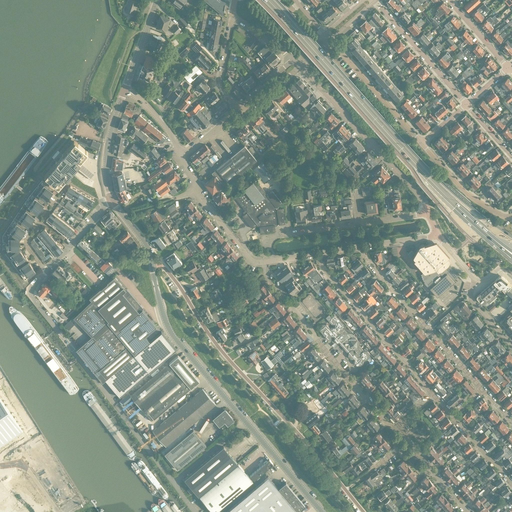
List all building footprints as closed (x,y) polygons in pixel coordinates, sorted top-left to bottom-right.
[(133,1),(133,0),(129,0),(125,12),(133,14),(137,2),(133,1)] [(190,0),(191,0),(174,0),(172,3),(179,9),(185,0),(190,0)] [(204,0),(223,16),(225,0),(204,0)] [(338,0),(339,0),(336,3),(341,9),(346,4),(345,3),(347,1),(346,0),(338,0)] [(399,4),(397,6),(391,0),(388,0),(386,3),(389,6),(389,7),(390,8),(391,8),(391,9),(393,7),(397,11),(399,9),(401,12),(404,10),(402,7),(399,4)] [(415,9),(420,4),(416,0),(415,0),(411,4),(415,9)] [(439,0),(427,0),(426,1),(422,5),(425,9),(427,7),(426,6),(429,3),(428,2),(430,0),(431,0),(435,4),(436,5),(440,1),(439,0)] [(470,0),(464,6),(468,11),(475,6),(480,1),(479,0),(470,0)] [(443,2),(442,3),(440,1),(436,5),(435,4),(435,5),(437,7),(436,8),(438,10),(434,13),(436,15),(447,6),(443,2)] [(319,13),(324,8),(320,4),(315,9),(319,13)] [(475,18),(487,7),(484,4),(479,9),(480,10),(478,12),(477,10),(471,14),(472,16),(473,17),(474,17),(475,18)] [(433,18),(438,24),(441,21),(438,17),(443,13),(445,15),(450,10),(447,6),(436,15),(433,17),(433,18)] [(332,17),(337,12),(332,7),(330,9),(329,8),(326,10),(332,17)] [(482,15),(488,9),(487,7),(475,18),(475,19),(476,20),(477,21),(478,22),(483,17),(482,15)] [(326,22),(332,17),(326,10),(326,11),(327,12),(322,16),(326,22)] [(379,16),(378,16),(375,12),(370,16),(375,22),(373,24),(377,28),(383,23),(379,19),(380,18),(379,17),(379,16)] [(405,24),(410,19),(404,12),(399,17),(405,24)] [(167,24),(169,18),(160,15),(158,19),(157,21),(167,24)] [(215,19),(216,16),(212,15),(212,18),(212,20),(213,21),(212,25),(221,26),(222,20),(215,19)] [(496,18),(494,15),(491,18),(490,17),(481,25),(482,26),(482,27),(483,28),(484,29),(496,18)] [(185,27),(188,23),(181,16),(178,19),(185,27)] [(446,26),(443,29),(444,31),(445,30),(457,20),(456,20),(455,18),(454,18),(453,17),(448,21),(444,24),(446,26)] [(408,27),(407,28),(409,30),(410,29),(411,31),(421,22),(422,20),(420,18),(415,23),(413,22),(407,27),(408,27)] [(496,23),(498,21),(496,18),(484,29),(485,30),(485,31),(486,32),(487,33),(493,28),(491,26),(495,23),(496,23)] [(373,29),(371,27),(366,20),(363,23),(374,36),(376,34),(374,32),(373,33),(371,30),(373,29)] [(458,22),(457,21),(457,20),(445,30),(447,32),(453,27),(455,29),(460,24),(459,23),(458,22)] [(165,30),(167,24),(157,21),(157,22),(156,27),(165,30)] [(419,28),(423,24),(421,22),(411,31),(412,32),(412,33),(414,35),(414,34),(414,35),(420,30),(419,28)] [(371,39),(374,36),(363,23),(359,26),(365,33),(366,31),(370,35),(369,36),(371,39)] [(508,27),(510,25),(508,23),(500,29),(501,30),(499,31),(498,29),(490,36),(491,37),(492,38),(493,39),(494,40),(504,30),(508,27)] [(181,29),(183,26),(181,25),(179,27),(177,25),(172,30),(176,34),(181,28),(181,29)] [(243,34),(245,31),(239,26),(236,29),(243,34)] [(389,28),(388,28),(388,27),(382,32),(384,34),(380,38),(382,40),(392,32),(390,29),(389,28)] [(467,32),(466,31),(465,30),(460,35),(462,37),(458,40),(460,42),(469,34),(468,33),(467,32)] [(506,32),(504,30),(494,40),(494,41),(495,42),(496,42),(497,44),(502,39),(501,37),(504,34),(505,34),(507,32),(506,32)] [(358,35),(356,33),(354,31),(346,38),(346,41),(352,49),(353,49),(359,44),(360,43),(365,38),(360,33),(358,35)] [(421,42),(431,33),(429,31),(425,35),(423,33),(417,38),(418,38),(418,39),(418,40),(419,40),(421,42)] [(449,37),(448,36),(444,31),(441,34),(446,40),(449,37)] [(395,34),(394,34),(392,32),(382,40),(384,43),(388,39),(390,42),(396,36),(395,36),(396,35),(395,34)] [(428,38),(432,35),(431,33),(421,42),(422,44),(423,45),(424,45),(424,46),(430,41),(428,38)] [(471,36),(470,35),(469,34),(460,42),(459,43),(461,44),(465,41),(467,43),(472,38),(471,37),(471,36)] [(158,50),(162,38),(153,35),(152,40),(151,40),(150,42),(151,43),(149,47),(158,50)] [(449,37),(446,40),(445,41),(450,46),(454,42),(453,41),(450,38),(449,37)] [(252,40),(248,45),(251,47),(252,44),(254,45),(256,42),(257,40),(253,38),(252,40)] [(391,53),(402,43),(399,39),(392,45),(394,47),(390,51),(391,53)] [(511,42),(510,43),(507,40),(505,42),(506,43),(501,48),(502,49),(503,50),(504,51),(505,52),(511,45),(511,42)] [(199,51),(202,48),(197,43),(192,48),(199,55),(195,59),(205,68),(206,67),(206,68),(210,64),(209,64),(210,63),(199,51)] [(399,52),(405,46),(402,43),(391,53),(392,54),(397,50),(399,52)] [(431,53),(441,44),(439,43),(437,45),(435,46),(433,44),(427,49),(428,50),(428,51),(429,51),(431,53)] [(460,45),(461,44),(459,43),(457,45),(458,47),(459,47),(463,52),(467,49),(466,48),(464,46),(462,48),(460,45)] [(363,48),(359,44),(353,49),(352,49),(351,50),(356,54),(363,48)] [(438,50),(442,46),(441,44),(431,53),(432,55),(432,56),(433,57),(434,57),(440,52),(438,50)] [(471,54),(472,56),(481,48),(480,47),(480,46),(478,45),(477,44),(472,49),(474,51),(471,54)] [(271,49),(266,45),(258,52),(271,68),(273,66),(274,67),(281,61),(279,59),(280,59),(273,51),(271,49)] [(186,48),(179,54),(182,58),(187,54),(187,53),(189,51),(188,50),(187,49),(186,48)] [(360,59),(367,53),(363,48),(356,54),(360,59)] [(483,50),(482,49),(481,48),(472,56),(469,59),(471,60),(477,55),(479,57),(484,52),(483,51),(483,50)] [(400,62),(411,53),(408,49),(401,55),(403,57),(398,61),(400,62)] [(467,49),(463,52),(469,59),(472,56),(471,54),(469,52),(469,51),(467,49)] [(371,57),(367,53),(360,59),(364,64),(371,57)] [(407,62),(414,56),(411,53),(400,62),(398,64),(400,67),(403,64),(403,62),(406,60),(407,62)] [(440,64),(450,55),(448,53),(444,57),(443,55),(437,60),(440,64)] [(151,58),(151,57),(146,55),(143,64),(151,67),(153,59),(151,58)] [(375,62),(377,60),(373,55),(371,57),(364,64),(368,68),(375,62)] [(392,60),(388,55),(384,59),(388,63),(392,60)] [(448,61),(452,57),(450,55),(440,64),(444,68),(449,62),(448,61)] [(493,62),(489,57),(487,59),(487,58),(483,61),(485,64),(479,70),(481,72),(493,62)] [(238,58),(238,61),(243,62),(245,65),(249,69),(251,67),(247,62),(247,63),(244,59),(238,58)] [(269,68),(262,59),(259,63),(260,64),(258,67),(259,67),(265,75),(269,71),(268,69),(269,67),(269,68)] [(413,70),(420,64),(416,59),(405,69),(407,71),(411,68),(413,70)] [(372,73),(379,67),(375,62),(368,68),(372,73)] [(495,63),(494,63),(493,62),(481,72),(484,76),(488,74),(486,71),(489,68),(491,70),(493,69),(494,70),(496,69),(495,67),(497,66),(496,65),(495,63)] [(190,82),(202,71),(196,64),(184,75),(186,77),(184,79),(186,81),(184,85),(186,86),(186,88),(189,89),(189,87),(190,87),(191,84),(189,83),(190,82)] [(449,74),(459,66),(458,64),(454,67),(452,65),(446,71),(449,74)] [(148,80),(153,69),(143,65),(139,76),(148,80)] [(457,71),(461,67),(459,66),(449,74),(453,78),(459,73),(457,71)] [(260,78),(265,75),(259,67),(256,70),(255,68),(253,70),(260,78)] [(376,77),(383,71),(379,67),(372,73),(376,77)] [(416,80),(426,70),(423,67),(417,72),(418,74),(414,78),(416,80)] [(472,72),(468,67),(466,69),(479,83),(480,82),(481,82),(482,81),(482,80),(483,80),(481,77),(483,75),(481,73),(478,75),(478,74),(476,76),(472,72)] [(478,84),(479,83),(466,69),(463,72),(467,76),(469,75),(472,79),(470,81),(475,87),(476,86),(477,86),(478,85),(478,84)] [(423,79),(429,74),(426,70),(416,80),(417,81),(421,78),(423,79)] [(380,82),(387,76),(383,71),(376,77),(380,82)] [(462,78),(463,76),(461,74),(455,79),(457,81),(459,80),(462,83),(460,85),(462,88),(463,89),(464,89),(467,93),(468,92),(468,93),(469,92),(469,91),(472,89),(462,78)] [(251,86),(256,82),(249,75),(247,76),(248,77),(246,80),(251,86)] [(384,87),(391,80),(387,76),(380,82),(384,87)] [(307,103),(315,96),(299,78),(288,88),(304,106),(306,108),(309,105),(307,103)] [(408,86),(412,83),(407,78),(403,81),(408,86)] [(436,81),(435,81),(432,78),(426,84),(428,86),(427,88),(429,91),(437,84),(437,83),(436,81)] [(498,92),(510,81),(508,78),(501,84),(502,85),(499,88),(497,87),(495,89),(498,92)] [(204,92),(210,87),(203,79),(197,84),(204,92)] [(246,90),(251,86),(246,80),(243,82),(242,81),(240,82),(246,90)] [(395,81),(393,83),(391,80),(384,87),(388,91),(395,85),(397,83),(395,81)] [(506,90),(511,85),(511,83),(510,81),(498,92),(502,97),(504,95),(502,92),(505,89),(506,90)] [(439,84),(438,85),(437,84),(429,91),(432,94),(434,92),(436,95),(442,90),(440,87),(440,86),(439,84)] [(169,89),(171,86),(168,85),(162,93),(164,94),(164,95),(166,96),(167,96),(171,90),(169,89)] [(392,96),(399,90),(395,85),(388,91),(392,96)] [(237,98),(242,94),(235,86),(230,90),(232,92),(231,92),(237,98)] [(420,92),(421,91),(419,89),(414,94),(415,94),(420,99),(422,97),(420,94),(421,93),(420,92)] [(287,100),(291,96),(285,90),(281,93),(287,100)] [(396,100),(403,94),(399,90),(392,96),(396,100)] [(192,97),(195,95),(191,91),(179,105),(184,109),(190,103),(187,100),(191,96),(192,97)] [(444,91),(438,96),(441,99),(447,94),(444,91)] [(496,99),(498,97),(493,91),(492,92),(491,92),(490,93),(489,95),(498,104),(500,103),(496,99)] [(176,103),(183,93),(181,92),(179,94),(176,92),(170,99),(176,103)] [(217,95),(217,96),(215,93),(211,97),(209,95),(204,99),(210,106),(219,98),(218,97),(219,97),(217,95)] [(282,103),(287,100),(281,93),(277,97),(282,103)] [(496,106),(498,104),(489,95),(488,96),(487,96),(486,96),(486,97),(485,98),(491,103),(493,102),(496,106)] [(444,96),(441,100),(443,102),(444,101),(448,106),(450,108),(451,108),(455,104),(453,101),(453,100),(452,99),(451,99),(450,98),(448,100),(444,96)] [(309,105),(306,108),(308,110),(310,108),(314,112),(315,117),(320,115),(326,109),(321,104),(322,103),(319,101),(319,100),(318,100),(317,101),(311,107),(309,105)] [(404,109),(409,104),(406,100),(400,105),(404,109)] [(436,103),(437,103),(434,100),(432,102),(443,114),(445,113),(446,113),(447,112),(447,111),(448,111),(443,105),(440,108),(436,103)] [(494,110),(493,111),(482,100),(478,104),(478,106),(485,114),(487,113),(488,115),(487,116),(490,120),(497,114),(494,110)] [(217,107),(214,110),(216,113),(220,109),(222,111),(228,106),(224,102),(222,103),(220,101),(215,105),(217,107)] [(275,109),(277,107),(272,101),(268,104),(278,116),(280,114),(275,109)] [(101,102),(99,106),(101,108),(100,111),(101,112),(102,111),(108,114),(111,108),(110,108),(108,106),(104,104),(101,102)] [(123,112),(121,118),(127,120),(129,115),(131,115),(135,106),(135,105),(128,102),(127,102),(123,112)] [(204,106),(203,106),(200,102),(199,103),(187,113),(190,117),(189,118),(193,121),(192,122),(196,126),(198,128),(201,125),(203,128),(211,121),(209,119),(212,116),(211,115),(211,114),(208,111),(206,109),(204,106)] [(442,116),(443,114),(432,102),(430,104),(432,107),(433,106),(437,110),(434,113),(439,118),(440,118),(441,118),(441,117),(442,116)] [(188,112),(193,106),(190,103),(184,109),(188,112)] [(276,117),(278,116),(268,104),(264,108),(271,116),(273,114),(276,117)] [(413,109),(413,108),(409,104),(404,109),(408,113),(413,109)] [(415,111),(418,108),(416,106),(413,108),(413,109),(408,113),(411,117),(417,112),(415,111)] [(306,108),(292,121),(295,123),(308,111),(308,110),(306,108)] [(329,123),(335,117),(331,113),(324,120),(325,122),(327,120),(329,123)] [(257,114),(254,117),(256,120),(259,123),(259,124),(266,132),(268,131),(266,129),(266,128),(261,121),(263,120),(257,114)] [(508,116),(508,115),(507,114),(506,114),(500,119),(499,118),(493,123),(496,127),(506,118),(508,116)] [(160,143),(166,136),(140,115),(134,123),(145,132),(146,131),(160,143)] [(469,119),(465,115),(460,119),(468,128),(470,130),(471,131),(471,132),(474,129),(468,124),(471,121),(470,121),(470,120),(469,119)] [(108,119),(100,116),(99,118),(95,116),(92,121),(97,123),(96,125),(103,128),(108,119)] [(425,117),(424,119),(421,116),(415,122),(419,127),(428,119),(425,117)] [(254,117),(249,120),(255,127),(256,129),(258,127),(264,134),(266,132),(259,124),(259,123),(256,120),(254,117)] [(331,128),(339,121),(335,117),(329,123),(331,124),(329,126),(331,128)] [(121,118),(118,128),(124,130),(128,121),(127,120),(121,118)] [(504,123),(508,120),(506,118),(496,127),(499,130),(505,124),(504,123)] [(428,123),(429,122),(428,119),(419,127),(423,131),(430,126),(428,123)] [(313,131),(320,124),(318,121),(310,128),(313,131)] [(460,130),(462,128),(457,122),(457,123),(456,123),(455,123),(455,124),(453,126),(462,136),(462,135),(463,134),(460,130)] [(511,129),(511,123),(509,126),(510,127),(509,129),(508,127),(502,133),(504,136),(511,129)] [(140,129),(138,128),(134,125),(128,133),(132,135),(134,136),(142,143),(148,136),(144,133),(140,129)] [(245,125),(241,128),(249,138),(251,140),(252,141),(254,143),(255,142),(251,137),(254,134),(250,130),(250,131),(245,125)] [(289,129),(286,125),(280,131),(283,135),(289,129)] [(340,126),(332,133),(334,135),(333,136),(337,140),(339,138),(347,130),(345,129),(346,128),(344,126),(344,127),(343,126),(342,127),(340,126)] [(460,137),(462,136),(453,126),(451,128),(450,127),(450,128),(449,129),(454,135),(457,133),(460,137)] [(184,136),(190,132),(187,128),(181,132),(184,136)] [(241,128),(236,131),(242,138),(242,137),(244,140),(246,139),(247,140),(251,145),(252,145),(253,144),(253,143),(254,143),(252,141),(251,140),(249,138),(241,128)] [(348,131),(347,130),(339,138),(342,142),(350,134),(350,133),(348,131)] [(481,131),(480,131),(479,130),(473,136),(475,138),(471,142),(472,144),(483,135),(481,133),(481,132),(481,131)] [(318,145),(330,134),(327,131),(319,138),(315,142),(318,145)] [(188,140),(194,135),(190,132),(184,136),(188,140)] [(124,137),(117,134),(113,153),(120,155),(123,144),(126,145),(127,138),(124,137)] [(485,136),(484,136),(483,135),(472,144),(474,146),(478,142),(480,144),(487,138),(486,138),(486,137),(485,136)] [(92,140),(92,141),(80,136),(78,141),(98,150),(100,143),(92,140)] [(443,143),(446,141),(441,136),(434,142),(435,143),(434,144),(436,145),(438,147),(442,143),(443,143)] [(354,149),(360,143),(355,138),(349,144),(350,144),(348,146),(350,148),(352,147),(354,149)] [(75,141),(45,176),(58,187),(88,152),(75,141)] [(449,145),(447,143),(446,141),(443,143),(442,143),(438,147),(439,149),(440,151),(441,150),(442,151),(447,146),(449,145)] [(463,142),(460,145),(462,148),(465,151),(468,148),(463,142)] [(487,151),(493,146),(489,142),(479,151),(481,153),(486,149),(487,151)] [(142,158),(146,153),(133,143),(129,148),(142,158)] [(252,145),(260,155),(262,154),(253,143),(253,144),(252,145)] [(358,153),(364,147),(360,143),(354,149),(356,151),(354,152),(356,154),(358,153)] [(206,153),(210,150),(205,144),(202,147),(206,153)] [(234,170),(252,155),(245,145),(226,161),(234,170)] [(154,158),(159,154),(154,146),(148,151),(154,158)] [(203,156),(206,153),(202,147),(198,150),(203,156)] [(498,151),(498,152),(496,149),(486,158),(488,160),(492,157),(494,160),(500,154),(500,153),(498,151)] [(199,159),(203,156),(198,150),(194,153),(199,159)] [(456,150),(454,152),(452,150),(446,156),(446,157),(447,158),(448,158),(449,160),(458,152),(456,150)] [(472,159),(478,153),(475,150),(472,154),(470,156),(469,156),(472,159)] [(218,151),(207,160),(211,165),(222,156),(218,151)] [(370,154),(370,155),(367,152),(359,161),(361,162),(363,160),(366,163),(372,156),(370,154)] [(457,156),(459,154),(458,152),(449,160),(450,161),(450,162),(451,163),(452,163),(453,163),(459,158),(457,156)] [(195,163),(199,159),(194,153),(190,157),(191,157),(191,158),(191,159),(192,159),(195,163)] [(239,175),(257,160),(252,155),(234,170),(239,175)] [(476,164),(480,160),(481,159),(482,158),(480,155),(477,158),(474,161),(476,164)] [(155,167),(153,168),(155,171),(158,168),(160,167),(160,166),(167,161),(163,156),(156,161),(159,164),(158,165),(157,165),(155,167)] [(374,160),(375,159),(372,156),(366,163),(369,166),(367,167),(368,169),(376,162),(374,160)] [(123,159),(118,158),(112,157),(111,169),(117,169),(122,169),(123,159)] [(347,157),(346,157),(345,157),(344,159),(341,161),(347,167),(354,160),(352,158),(349,161),(348,160),(348,158),(347,157)] [(501,169),(508,163),(503,157),(495,164),(494,162),(492,164),(493,166),(495,168),(498,166),(501,169)] [(471,163),(473,161),(471,159),(467,161),(468,162),(467,162),(467,163),(464,165),(463,163),(464,162),(462,159),(457,163),(459,166),(456,168),(457,168),(457,169),(458,171),(459,170),(460,172),(469,165),(468,164),(471,162),(471,163)] [(480,160),(476,164),(480,167),(485,163),(481,159),(480,160)] [(239,175),(234,170),(226,161),(212,173),(214,176),(205,184),(212,193),(217,189),(218,191),(223,187),(231,181),(239,175)] [(262,161),(253,169),(264,182),(273,174),(262,161)] [(343,171),(349,178),(351,176),(352,174),(356,170),(353,166),(355,164),(353,162),(351,164),(348,167),(347,167),(346,168),(344,171),(343,171)] [(155,171),(154,171),(157,175),(160,172),(162,171),(164,174),(166,172),(166,173),(172,168),(170,165),(169,164),(168,163),(163,167),(161,166),(160,167),(158,168),(155,171)] [(468,168),(470,166),(469,165),(460,172),(461,173),(461,174),(462,175),(463,175),(463,176),(470,170),(468,168)] [(374,181),(385,170),(381,166),(374,172),(377,176),(376,177),(375,176),(372,179),(370,181),(372,182),(374,181)] [(509,175),(511,172),(511,167),(510,166),(500,175),(502,177),(507,173),(509,175)] [(383,182),(390,175),(385,170),(374,181),(376,183),(379,180),(378,179),(379,178),(383,182)] [(150,180),(157,175),(154,171),(148,176),(150,180)] [(176,180),(179,177),(175,171),(164,179),(164,178),(154,185),(157,190),(161,195),(161,196),(170,189),(166,185),(168,183),(169,184),(175,179),(176,180)] [(121,172),(112,174),(115,189),(124,187),(126,187),(124,177),(123,172),(122,172),(121,172)] [(478,175),(475,177),(473,175),(467,180),(468,181),(469,183),(470,183),(471,184),(480,177),(478,175)] [(478,181),(481,179),(480,177),(471,184),(472,186),(473,188),(474,188),(480,183),(478,181)] [(492,186),(494,184),(489,179),(484,184),(489,189),(486,191),(495,200),(499,195),(492,186)] [(262,194),(264,192),(255,180),(234,197),(240,204),(245,210),(247,209),(248,210),(265,197),(262,194)] [(49,195),(54,189),(45,183),(40,189),(49,195)] [(148,183),(143,185),(146,189),(146,188),(147,190),(146,190),(150,196),(154,194),(151,188),(148,183)] [(75,189),(74,188),(70,186),(69,187),(66,191),(67,191),(64,196),(69,199),(75,189)] [(128,198),(124,190),(123,188),(115,192),(116,192),(117,194),(121,202),(128,198)] [(44,202),(49,195),(40,189),(36,196),(44,202)] [(74,201),(80,191),(75,189),(69,199),(74,201)] [(221,191),(213,198),(221,208),(229,201),(228,200),(228,199),(226,197),(224,195),(226,193),(223,190),(221,191)] [(78,204),(84,194),(80,191),(74,201),(78,204)] [(247,209),(245,210),(243,212),(244,214),(242,216),(252,228),(256,225),(259,228),(260,233),(276,231),(275,226),(276,226),(278,224),(279,225),(285,224),(283,208),(278,209),(277,207),(282,203),(272,191),(269,194),(267,192),(266,194),(264,192),(262,194),(265,197),(248,210),(247,209)] [(388,195),(388,193),(383,194),(384,196),(383,196),(384,203),(388,202),(389,209),(397,208),(397,209),(400,209),(400,208),(401,208),(399,196),(399,197),(399,194),(394,195),(394,197),(389,198),(388,195)] [(83,207),(89,197),(84,194),(78,204),(83,207)] [(40,208),(44,202),(36,196),(31,202),(40,208)] [(94,200),(89,197),(83,207),(88,210),(94,200)] [(349,210),(353,209),(351,199),(344,200),(345,207),(343,207),(344,210),(341,210),(342,217),(350,216),(349,210)] [(366,214),(378,212),(376,200),(364,202),(366,214)] [(188,210),(194,205),(190,201),(187,203),(186,203),(185,204),(185,205),(184,206),(187,209),(185,210),(182,212),(184,215),(186,213),(186,212),(188,211),(188,210)] [(35,214),(40,208),(31,202),(27,208),(35,214)] [(192,215),(198,210),(194,205),(188,210),(188,211),(192,215)] [(320,214),(323,213),(321,205),(313,206),(314,214),(311,215),(312,221),(312,222),(317,221),(317,220),(321,219),(320,214)] [(335,212),(338,211),(337,205),(331,206),(332,210),(326,211),(327,213),(326,213),(327,219),(332,219),(332,218),(336,217),(335,212)] [(31,221),(35,214),(27,208),(22,215),(31,221)] [(156,210),(150,215),(154,220),(154,221),(155,223),(156,223),(162,219),(166,216),(160,208),(156,210)] [(306,222),(305,215),(308,215),(307,210),(304,210),(304,209),(295,211),(296,216),(297,223),(298,223),(298,224),(301,223),(306,222)] [(196,220),(202,215),(198,210),(192,215),(196,220)] [(50,224),(57,215),(53,211),(51,213),(48,216),(48,217),(46,220),(50,224)] [(112,212),(109,211),(101,219),(106,225),(110,222),(114,227),(117,225),(112,219),(116,216),(112,212)] [(26,227),(31,221),(22,215),(18,221),(26,227)] [(55,227),(62,218),(57,215),(50,224),(55,227)] [(204,226),(210,221),(206,217),(200,221),(200,222),(198,223),(200,226),(202,224),(204,226)] [(59,230),(66,221),(62,218),(55,227),(59,230)] [(22,234),(26,227),(18,221),(13,227),(22,234)] [(63,234),(70,225),(66,221),(59,230),(63,234)] [(168,222),(166,223),(164,221),(157,226),(160,229),(167,225),(168,224),(169,225),(170,224),(168,222)] [(208,231),(214,226),(210,221),(204,226),(206,228),(204,230),(205,232),(207,231),(208,231)] [(168,226),(169,225),(168,224),(167,225),(160,229),(163,233),(169,228),(168,226)] [(68,237),(75,228),(70,225),(63,234),(68,237)] [(100,233),(102,231),(96,225),(94,227),(100,233)] [(19,238),(22,234),(13,227),(10,232),(9,235),(19,238)] [(39,240),(48,232),(44,228),(43,229),(39,232),(40,232),(36,236),(39,240)] [(211,234),(207,237),(208,240),(210,238),(212,237),(214,239),(220,234),(216,229),(210,234),(211,234)] [(168,245),(178,238),(172,230),(162,236),(168,245)] [(130,251),(138,245),(127,231),(119,237),(130,251)] [(43,244),(52,237),(48,232),(39,240),(43,244)] [(218,243),(224,239),(220,234),(214,239),(216,241),(214,243),(216,245),(218,243)] [(19,243),(19,238),(9,235),(8,238),(8,243),(19,243)] [(194,245),(198,241),(193,235),(189,239),(194,245)] [(46,248),(55,241),(52,237),(43,244),(46,248)] [(158,249),(165,245),(159,237),(151,241),(158,249)] [(183,239),(182,238),(182,237),(182,238),(172,244),(175,248),(182,244),(180,241),(183,239)] [(85,243),(84,244),(81,240),(77,245),(88,254),(91,250),(87,245),(85,243)] [(50,252),(59,245),(55,241),(46,248),(50,252)] [(224,251),(230,246),(226,242),(220,246),(224,251)] [(19,249),(19,248),(19,243),(8,243),(8,249),(9,252),(19,249)] [(445,255),(435,244),(434,243),(433,243),(424,246),(424,244),(421,245),(420,246),(419,247),(418,250),(417,249),(415,253),(413,252),(411,250),(407,253),(423,271),(420,274),(422,275),(421,276),(422,277),(422,278),(423,279),(422,280),(424,282),(423,283),(425,285),(428,282),(429,284),(427,286),(430,288),(429,288),(437,297),(454,282),(453,280),(458,276),(448,265),(449,262),(449,261),(449,260),(449,259),(445,255)] [(63,249),(62,249),(59,245),(50,252),(54,257),(63,249)] [(228,256),(234,251),(230,246),(224,251),(228,256)] [(14,259),(22,253),(19,249),(9,252),(10,254),(14,259)] [(105,262),(101,259),(91,250),(88,254),(95,260),(105,272),(109,276),(115,269),(107,260),(105,262)] [(116,263),(126,255),(122,250),(112,258),(116,263)] [(235,258),(238,256),(234,251),(228,256),(232,261),(233,260),(234,260),(235,259),(235,258)] [(169,255),(166,258),(167,260),(166,260),(173,268),(174,268),(178,265),(182,262),(173,252),(169,255)] [(380,252),(374,253),(375,257),(374,258),(374,259),(375,260),(375,261),(379,261),(379,264),(382,263),(385,263),(383,252),(381,253),(380,252)] [(18,265),(27,259),(22,253),(14,259),(18,265)] [(345,263),(344,264),(343,256),(336,257),(338,265),(342,264),(342,266),(343,270),(344,270),(348,269),(347,267),(345,263)] [(330,265),(334,264),(333,258),(326,259),(325,259),(325,261),(326,261),(327,265),(327,267),(330,267),(330,265)] [(23,272),(31,265),(27,259),(18,265),(23,272)] [(198,266),(196,267),(193,261),(185,266),(188,272),(191,270),(192,273),(200,268),(198,266)] [(353,267),(351,269),(353,271),(357,275),(362,270),(360,268),(363,265),(360,263),(359,262),(358,261),(353,266),(353,267)] [(314,266),(313,266),(310,263),(304,267),(304,268),(301,270),(306,276),(308,274),(310,278),(311,278),(318,272),(315,268),(314,268),(315,267),(314,266)] [(28,278),(36,272),(31,265),(23,272),(28,278)] [(71,274),(67,271),(65,273),(58,266),(54,270),(61,277),(65,280),(71,274)] [(286,266),(281,270),(287,277),(289,275),(290,277),(295,274),(294,274),(293,272),(292,273),(286,266)] [(203,268),(196,273),(198,275),(202,281),(208,277),(212,275),(210,271),(208,273),(206,270),(205,271),(203,268)] [(364,278),(370,272),(366,268),(356,277),(358,280),(362,276),(364,278)] [(390,279),(396,275),(391,269),(386,274),(390,279)] [(62,284),(65,280),(61,277),(54,270),(48,277),(51,279),(53,276),(58,280),(62,284)] [(281,270),(276,275),(277,277),(277,278),(278,279),(279,279),(281,281),(285,279),(286,281),(290,277),(289,275),(287,277),(281,270)] [(346,276),(349,273),(347,271),(337,279),(342,283),(347,278),(346,276)] [(320,281),(323,278),(318,272),(311,278),(315,284),(312,287),(316,292),(320,288),(323,285),(320,281)] [(395,285),(400,280),(396,275),(390,279),(395,285)] [(92,302),(75,317),(92,336),(79,347),(76,349),(78,352),(94,371),(96,374),(102,382),(105,379),(119,397),(126,391),(175,350),(160,333),(149,342),(144,336),(156,326),(155,324),(145,312),(142,309),(139,312),(123,293),(126,290),(122,285),(114,276),(107,283),(101,289),(100,289),(98,290),(98,291),(96,293),(89,298),(90,299),(92,302)] [(499,276),(494,281),(500,288),(505,293),(507,291),(510,294),(511,295),(511,296),(511,303),(509,306),(511,309),(511,285),(509,282),(502,276),(499,276)] [(289,290),(297,283),(293,278),(287,283),(288,283),(285,286),(289,290)] [(315,284),(311,278),(310,278),(309,279),(309,278),(306,280),(312,287),(315,284)] [(353,285),(358,280),(356,278),(354,279),(355,279),(345,288),(349,292),(355,287),(353,285)] [(55,286),(52,284),(47,280),(41,287),(47,292),(49,290),(56,296),(59,294),(53,288),(55,286)] [(370,293),(380,284),(376,280),(371,285),(373,287),(368,291),(370,293)] [(477,295),(475,296),(482,304),(482,303),(484,304),(487,301),(489,303),(492,301),(496,296),(495,294),(497,293),(499,290),(498,290),(500,288),(494,281),(490,285),(483,291),(480,293),(477,295)] [(414,286),(415,284),(414,282),(403,291),(407,295),(413,290),(411,288),(414,286)] [(296,293),(302,289),(297,283),(289,290),(289,291),(289,292),(290,293),(291,293),(293,295),(296,293)] [(261,294),(267,289),(263,284),(260,287),(259,287),(258,288),(258,289),(258,290),(256,292),(257,294),(255,295),(257,298),(259,296),(261,294)] [(326,294),(332,289),(328,284),(321,290),(320,288),(316,292),(318,294),(321,292),(322,294),(324,292),(326,294)] [(378,293),(383,288),(380,284),(370,293),(372,294),(371,295),(372,296),(374,294),(373,293),(376,291),(378,293)] [(194,298),(200,294),(196,286),(190,289),(193,294),(192,294),(194,298)] [(42,297),(47,292),(41,287),(37,292),(42,297)] [(371,295),(370,295),(364,287),(362,288),(353,296),(357,301),(362,296),(361,294),(364,291),(368,296),(371,295)] [(217,297),(221,295),(218,288),(211,291),(215,297),(216,297),(217,297)] [(265,299),(271,294),(267,289),(261,294),(265,299)] [(329,300),(336,294),(332,289),(326,294),(328,296),(326,298),(327,300),(325,302),(327,304),(331,301),(329,300)] [(418,296),(420,293),(418,291),(409,298),(413,303),(419,297),(418,296)] [(71,309),(73,307),(61,294),(59,296),(71,309)] [(269,303),(275,298),(271,294),(265,299),(269,303)] [(381,303),(379,304),(381,306),(384,310),(395,300),(392,296),(386,301),(388,303),(384,307),(382,305),(381,303)] [(242,307),(248,302),(245,297),(238,303),(242,307)] [(337,306),(343,302),(338,297),(332,303),(331,301),(327,304),(329,307),(332,304),(333,306),(335,308),(337,306)] [(423,304),(429,299),(426,297),(416,306),(420,311),(425,306),(423,304)] [(369,303),(372,302),(368,298),(361,305),(365,309),(370,304),(369,303)] [(396,305),(398,304),(395,300),(384,310),(385,311),(388,314),(390,313),(388,309),(391,306),(393,308),(394,307),(396,305)] [(276,311),(282,306),(278,301),(272,306),(268,308),(271,311),(274,309),(276,311)] [(433,311),(439,305),(436,301),(427,309),(429,312),(424,316),(428,320),(435,313),(433,311)] [(339,313),(347,306),(343,302),(337,306),(339,308),(337,310),(339,313)] [(471,311),(468,307),(464,303),(462,305),(460,302),(454,308),(456,310),(458,309),(461,313),(462,314),(461,315),(465,320),(471,315),(469,313),(471,311)] [(229,306),(233,313),(238,310),(234,303),(229,306)] [(376,310),(380,306),(379,304),(368,313),(372,317),(378,312),(376,310)] [(280,316),(286,311),(282,306),(276,311),(278,313),(276,315),(278,317),(280,316)] [(210,314),(211,314),(207,307),(202,311),(205,317),(210,314)] [(395,319),(404,310),(401,307),(395,311),(397,314),(393,317),(394,319),(395,319)] [(348,317),(353,312),(350,308),(344,314),(345,316),(346,315),(348,317)] [(75,311),(74,310),(73,309),(71,311),(70,310),(65,314),(68,317),(75,311)] [(402,319),(407,314),(404,310),(395,319),(394,319),(393,320),(398,325),(400,323),(397,321),(397,320),(400,317),(402,319)] [(511,317),(511,315),(511,312),(511,311),(506,315),(509,318),(503,323),(507,328),(511,322),(511,320),(511,319),(511,318),(511,317)] [(215,321),(219,319),(216,312),(211,314),(210,314),(205,317),(208,322),(214,319),(215,321)] [(350,321),(356,315),(353,312),(348,317),(347,318),(350,321)] [(286,323),(292,319),(288,314),(282,319),(281,321),(282,323),(284,321),(286,323)] [(347,351),(348,352),(348,356),(350,359),(354,359),(354,362),(356,365),(360,365),(363,363),(363,359),(367,359),(369,357),(369,353),(367,351),(363,351),(359,346),(359,342),(352,334),(353,333),(339,316),(337,317),(334,314),(331,317),(328,314),(325,317),(331,324),(335,324),(334,327),(331,327),(330,328),(326,324),(322,324),(320,327),(319,330),(327,339),(330,340),(331,336),(334,336),(334,340),(336,343),(340,343),(341,344),(341,345),(346,351),(347,351)] [(353,325),(359,319),(356,315),(350,321),(353,325)] [(384,320),(386,318),(383,315),(375,321),(379,326),(381,324),(385,321),(384,320)] [(444,321),(447,318),(445,315),(440,320),(442,322),(436,327),(440,331),(448,325),(444,321)] [(473,324),(479,319),(475,315),(468,322),(470,324),(472,322),(473,324)] [(227,322),(230,321),(228,317),(216,323),(219,328),(228,324),(227,322)] [(271,326),(278,320),(275,317),(268,323),(269,323),(266,325),(268,328),(271,326)] [(403,330),(413,321),(410,317),(405,322),(407,324),(403,327),(400,323),(398,325),(399,327),(402,330),(403,330)] [(290,328),(296,323),(292,319),(286,323),(288,326),(286,327),(288,330),(290,328)] [(356,328),(363,323),(359,319),(353,325),(356,328)] [(476,330),(483,324),(479,319),(473,324),(475,327),(474,328),(476,330)] [(30,320),(23,325),(77,400),(85,394),(30,320)] [(68,330),(74,324),(70,320),(64,326),(68,330)] [(254,320),(248,324),(253,329),(258,325),(254,320)] [(273,329),(280,323),(278,320),(271,326),(273,329)] [(411,329),(417,325),(413,321),(403,330),(407,336),(409,334),(406,330),(410,327),(411,329)] [(392,328),(395,325),(393,323),(383,331),(388,335),(394,330),(392,328)] [(456,329),(452,325),(450,327),(448,325),(440,331),(444,335),(449,330),(451,332),(454,330),(456,329)] [(297,336),(302,331),(298,326),(293,331),(291,333),(293,335),(295,333),(297,336)] [(363,334),(368,329),(365,326),(359,331),(360,333),(361,332),(363,334)] [(235,335),(242,331),(240,327),(233,330),(235,335)] [(463,333),(458,327),(456,329),(454,330),(456,332),(457,331),(459,333),(455,337),(453,334),(447,339),(451,343),(463,333)] [(219,330),(216,333),(221,341),(226,338),(223,333),(222,332),(225,331),(223,328),(221,329),(219,330)] [(411,336),(409,338),(411,340),(412,341),(423,331),(419,328),(414,332),(416,335),(412,338),(411,336)] [(480,334),(478,336),(481,340),(482,339),(485,337),(490,332),(488,329),(487,328),(480,334)] [(365,338),(371,333),(368,329),(363,334),(365,336),(364,337),(365,338)] [(245,335),(249,332),(247,330),(241,334),(240,333),(233,338),(237,343),(246,336),(245,335)] [(296,340),(293,343),(295,346),(302,341),(301,340),(306,336),(302,331),(297,336),(294,338),(296,340)] [(421,340),(426,335),(423,331),(412,341),(416,346),(418,345),(415,341),(419,338),(421,340)] [(487,342),(494,336),(490,332),(485,337),(486,339),(485,340),(487,342)] [(369,341),(375,336),(371,333),(365,338),(366,340),(367,339),(369,341)] [(464,341),(468,338),(463,333),(451,343),(454,348),(460,343),(458,340),(462,337),(463,338),(462,339),(464,341)] [(285,342),(290,337),(287,334),(282,338),(285,342)] [(401,340),(403,338),(400,334),(392,341),(396,345),(402,340),(401,340)] [(371,345),(378,340),(375,336),(369,341),(371,343),(370,344),(371,345)] [(254,343),(259,340),(258,338),(253,341),(245,345),(247,350),(250,348),(251,350),(255,348),(254,346),(255,345),(254,343)] [(421,351),(432,342),(429,338),(423,343),(424,345),(421,348),(418,345),(416,346),(419,350),(421,351)] [(460,354),(473,344),(472,343),(471,341),(469,339),(468,338),(464,341),(466,344),(467,342),(469,344),(465,348),(462,345),(457,350),(460,354)] [(302,351),(310,344),(307,340),(299,347),(302,351)] [(407,346),(401,351),(405,356),(411,351),(409,348),(412,345),(418,351),(419,350),(416,346),(412,341),(410,342),(410,343),(407,346)] [(491,347),(489,349),(493,353),(496,350),(502,345),(498,341),(491,347)] [(429,351),(435,346),(432,342),(421,351),(423,353),(426,356),(427,355),(425,352),(428,349),(429,351)] [(374,356),(384,347),(380,343),(375,347),(378,350),(375,352),(372,349),(370,351),(374,356)] [(472,347),(474,345),(473,344),(460,354),(464,358),(471,352),(469,349),(472,347)] [(498,355),(505,349),(502,345),(496,350),(498,352),(496,353),(498,355)] [(311,357),(316,352),(313,347),(307,352),(305,354),(307,356),(309,355),(311,357)] [(383,356),(388,352),(384,347),(374,356),(376,358),(381,354),(383,356)] [(431,361),(441,352),(438,349),(432,354),(433,355),(429,359),(431,361)] [(253,364),(260,359),(254,351),(247,357),(253,364)] [(314,361),(320,356),(316,352),(311,357),(312,359),(310,361),(312,363),(314,361)] [(382,365),(392,356),(388,352),(383,356),(385,358),(380,363),(382,365)] [(438,361),(444,356),(441,352),(431,361),(433,363),(437,360),(438,361)] [(504,363),(511,356),(509,352),(503,357),(505,359),(503,361),(504,363)] [(472,356),(467,361),(470,366),(483,355),(481,353),(478,355),(474,355),(472,356)] [(190,388),(199,381),(177,355),(169,362),(130,395),(128,393),(121,399),(124,404),(132,397),(147,415),(146,415),(150,421),(190,387),(190,388)] [(483,359),(485,357),(483,355),(470,366),(474,370),(480,365),(478,362),(482,359),(483,359)] [(391,365),(396,360),(392,356),(382,365),(383,367),(389,362),(391,365)] [(274,358),(270,361),(267,357),(261,361),(266,367),(265,367),(267,370),(273,365),(273,364),(277,361),(274,358)] [(325,360),(324,360),(323,359),(317,364),(319,367),(315,371),(313,373),(314,374),(327,364),(325,362),(325,361),(325,360)] [(440,371),(450,363),(447,359),(441,364),(443,366),(438,370),(440,371)] [(420,373),(431,364),(427,360),(423,363),(421,360),(415,366),(417,369),(420,373)] [(392,377),(402,368),(398,363),(393,368),(392,369),(394,372),(391,374),(387,370),(386,371),(387,373),(388,374),(391,377),(392,376),(392,377)] [(448,371),(453,366),(450,363),(440,371),(442,374),(446,370),(448,371)] [(329,365),(328,365),(327,364),(314,374),(315,374),(313,376),(315,378),(318,376),(322,372),(323,371),(324,373),(330,368),(329,367),(330,366),(329,365)] [(480,377),(492,366),(491,364),(489,366),(485,370),(482,368),(477,373),(480,377)] [(493,371),(495,369),(492,366),(480,377),(484,381),(490,376),(487,373),(491,370),(493,371)] [(304,378),(313,371),(311,368),(302,376),(304,378)] [(401,376),(406,372),(402,368),(392,377),(394,378),(399,374),(401,376)] [(450,382),(459,373),(456,369),(450,374),(452,376),(448,380),(450,382)] [(429,383),(437,376),(432,370),(424,377),(429,383)] [(334,372),(333,371),(327,376),(329,378),(324,382),(326,384),(336,375),(335,374),(335,373),(334,372)] [(500,379),(503,377),(498,372),(495,374),(499,378),(494,381),(492,379),(487,384),(490,388),(500,379)] [(370,378),(366,373),(364,375),(365,376),(360,380),(363,384),(370,378)] [(457,382),(462,377),(459,373),(450,382),(452,384),(456,380),(457,382)] [(276,379),(278,377),(275,374),(268,380),(271,384),(276,379)] [(338,377),(336,375),(326,384),(327,385),(332,382),(334,384),(340,380),(339,379),(339,378),(338,377)] [(402,388),(413,379),(409,375),(404,379),(406,382),(401,387),(402,388)] [(274,387),(281,381),(279,379),(278,381),(276,379),(271,384),(274,387)] [(412,388),(417,384),(413,379),(402,388),(404,390),(409,386),(412,388)] [(497,385),(501,381),(500,379),(490,388),(494,392),(500,387),(497,385)] [(308,388),(312,385),(308,380),(304,383),(308,388)] [(465,380),(461,383),(465,388),(461,391),(465,395),(468,392),(473,388),(470,384),(469,385),(465,380)] [(281,384),(283,383),(281,381),(274,387),(277,391),(283,386),(281,384)] [(442,384),(441,385),(437,381),(432,386),(437,391),(443,385),(442,384)] [(344,384),(343,384),(343,383),(337,388),(339,390),(335,394),(336,396),(346,387),(345,386),(345,384),(344,384)] [(410,397),(420,388),(417,384),(412,388),(414,391),(409,395),(410,397)] [(442,387),(444,386),(443,385),(437,391),(441,396),(446,391),(442,387)] [(283,386),(277,391),(280,394),(281,396),(282,397),(288,392),(287,391),(283,386)] [(349,389),(348,389),(346,387),(336,396),(337,397),(342,394),(344,396),(350,391),(349,391),(349,390),(349,389)] [(504,393),(508,390),(505,387),(497,395),(501,400),(506,395),(504,393)] [(419,397),(424,392),(420,388),(410,397),(412,399),(417,394),(419,397)] [(165,446),(215,404),(202,389),(152,431),(165,446)] [(354,395),(353,395),(352,394),(347,399),(349,402),(344,406),(346,407),(356,399),(355,397),(355,396),(354,395)] [(456,403),(461,398),(457,394),(453,397),(451,395),(450,396),(456,403)] [(451,407),(456,403),(450,396),(449,397),(451,399),(447,402),(451,407)] [(332,408),(342,400),(340,398),(331,406),(332,408)] [(483,398),(477,403),(480,405),(478,407),(480,409),(482,408),(484,410),(489,406),(486,403),(486,402),(483,398)] [(358,400),(357,400),(356,399),(346,407),(347,409),(351,405),(354,408),(360,403),(359,402),(359,401),(358,400)] [(390,403),(384,409),(387,412),(392,408),(394,407),(395,406),(393,403),(391,405),(390,403)] [(433,415),(439,410),(433,403),(423,412),(427,416),(430,413),(428,411),(430,410),(431,411),(430,412),(433,415)] [(316,413),(305,422),(309,427),(324,414),(326,413),(329,410),(325,406),(316,413)] [(357,415),(354,418),(355,419),(366,410),(364,409),(365,408),(364,407),(363,407),(362,406),(356,411),(358,413),(356,414),(357,415)] [(392,408),(387,412),(390,416),(397,410),(396,409),(394,407),(392,408)] [(222,428),(232,419),(224,409),(214,418),(222,428)] [(397,410),(390,416),(393,420),(395,421),(401,415),(404,413),(401,409),(399,411),(398,409),(397,410)] [(473,409),(472,410),(470,409),(461,417),(465,423),(472,417),(474,419),(478,415),(476,413),(475,414),(476,413),(473,409)] [(332,413),(331,413),(329,410),(326,413),(328,416),(327,417),(331,422),(336,418),(332,413)] [(366,410),(355,419),(357,421),(361,417),(364,419),(369,415),(369,414),(369,413),(368,412),(367,412),(366,410)] [(439,420),(444,415),(440,410),(432,418),(434,420),(437,418),(439,420)] [(485,424),(486,424),(496,414),(492,410),(487,415),(489,417),(485,420),(482,417),(481,418),(482,420),(484,422),(485,424)] [(494,423),(499,418),(496,414),(486,424),(488,427),(489,428),(490,429),(491,428),(489,426),(490,426),(488,424),(492,421),(494,423)] [(345,427),(350,423),(345,418),(340,422),(345,427)] [(373,418),(372,418),(366,422),(369,425),(364,429),(365,431),(376,422),(374,420),(374,419),(373,418)] [(444,429),(451,423),(447,418),(442,423),(443,424),(441,426),(444,429)] [(480,426),(484,422),(482,420),(479,423),(478,422),(472,428),(476,432),(482,427),(480,426)] [(495,434),(505,425),(502,421),(497,426),(498,428),(495,431),(492,427),(491,428),(490,429),(492,430),(493,432),(495,434)] [(378,424),(377,424),(376,422),(365,431),(367,432),(371,428),(374,431),(379,426),(379,425),(378,424)] [(314,425),(310,428),(316,434),(320,431),(322,429),(317,423),(316,423),(314,425)] [(505,425),(495,434),(496,435),(498,438),(500,436),(499,435),(502,432),(503,434),(509,429),(505,425)] [(453,436),(458,431),(454,426),(449,430),(447,431),(443,435),(446,433),(449,435),(450,435),(451,434),(453,436)] [(492,430),(490,429),(489,428),(488,429),(478,438),(482,442),(488,436),(487,435),(490,431),(492,430)] [(176,469),(205,445),(193,430),(164,454),(176,469)] [(325,430),(319,434),(326,443),(332,438),(325,430)] [(376,442),(382,437),(378,432),(373,437),(376,442)] [(505,445),(511,438),(511,432),(506,436),(508,438),(504,442),(503,440),(504,439),(502,437),(499,439),(504,445),(505,445)] [(335,447),(330,451),(333,454),(336,458),(341,455),(352,445),(351,445),(355,442),(352,439),(350,436),(348,434),(343,438),(345,440),(347,443),(348,444),(341,449),(340,448),(338,451),(335,447)] [(462,444),(466,440),(461,434),(454,441),(455,442),(452,445),(455,448),(458,452),(460,449),(461,448),(459,445),(458,445),(460,443),(462,444)] [(493,443),(498,439),(495,436),(494,437),(495,438),(486,446),(490,450),(495,445),(493,443)] [(380,446),(386,442),(382,437),(376,442),(375,443),(372,445),(374,448),(378,444),(380,446)] [(356,447),(358,445),(356,442),(354,444),(355,445),(350,449),(355,455),(359,451),(361,450),(359,447),(357,449),(356,447)] [(386,449),(390,446),(386,442),(380,446),(384,451),(385,450),(386,451),(387,450),(386,449)] [(467,453),(472,448),(468,444),(463,449),(462,448),(460,450),(464,454),(466,452),(467,453)] [(429,455),(435,450),(431,445),(426,449),(428,451),(426,452),(429,455)] [(511,453),(509,450),(505,445),(504,445),(503,446),(494,455),(498,459),(503,455),(507,459),(511,455),(511,453)] [(198,495),(237,463),(223,446),(184,478),(198,495)] [(441,450),(444,448),(443,446),(440,448),(436,452),(435,450),(429,455),(432,459),(442,450),(441,450)] [(366,454),(364,452),(363,450),(356,455),(358,457),(361,454),(364,459),(368,456),(366,454)] [(439,455),(443,451),(442,450),(432,459),(435,462),(441,456),(439,455)] [(474,461),(479,456),(475,452),(470,457),(474,461)] [(440,465),(445,461),(441,456),(435,462),(437,465),(439,464),(440,465)] [(511,462),(511,461),(511,460),(511,457),(511,456),(503,463),(506,467),(511,462)] [(370,466),(373,463),(368,457),(365,459),(358,464),(351,469),(355,475),(362,470),(360,467),(365,463),(367,467),(369,465),(370,466)] [(263,472),(273,464),(269,459),(259,467),(263,472)] [(472,468),(480,461),(478,459),(475,461),(476,462),(472,465),(471,463),(469,465),(472,468)] [(480,471),(488,464),(484,459),(476,466),(480,471)] [(350,463),(353,462),(351,460),(349,461),(349,462),(340,468),(344,473),(352,466),(350,463)] [(407,466),(405,463),(403,460),(397,466),(397,467),(401,471),(407,466)] [(213,511),(214,511),(252,481),(238,464),(199,496),(213,511)] [(444,475),(450,470),(446,465),(442,469),(443,471),(441,472),(444,475)] [(401,478),(410,469),(408,466),(407,466),(401,471),(402,471),(399,473),(401,475),(398,477),(400,479),(401,478)] [(254,480),(263,472),(259,467),(250,475),(254,480)] [(447,479),(457,470),(456,468),(452,472),(450,470),(444,475),(447,479)] [(488,480),(496,473),(492,468),(484,475),(488,480)] [(413,472),(410,469),(401,478),(402,479),(406,476),(407,478),(413,472)] [(454,475),(458,471),(457,470),(447,479),(450,482),(456,476),(454,475)] [(370,476),(364,480),(370,487),(380,479),(384,476),(381,472),(378,472),(377,471),(370,476)] [(416,475),(413,472),(407,478),(411,482),(416,478),(414,477),(416,475)] [(460,481),(462,479),(458,474),(456,477),(456,476),(450,482),(453,485),(454,483),(455,485),(460,481)] [(268,476),(224,511),(298,511),(306,505),(305,505),(286,482),(285,482),(278,488),(272,481),(270,478),(268,476)] [(419,488),(429,480),(426,476),(422,479),(421,479),(421,480),(421,481),(420,482),(421,483),(418,487),(419,488)] [(498,487),(504,482),(500,478),(491,486),(493,488),(497,485),(498,487)] [(425,488),(431,483),(429,480),(419,488),(420,490),(422,488),(424,490),(426,488),(425,488)] [(464,483),(458,488),(461,491),(471,482),(472,481),(471,480),(469,481),(466,484),(464,483)] [(468,487),(472,484),(471,482),(461,491),(464,495),(470,489),(468,487)] [(424,494),(434,486),(431,483),(425,488),(426,488),(427,490),(423,493),(424,494)] [(428,498),(437,489),(434,486),(424,494),(428,498)] [(466,498),(476,489),(475,487),(471,491),(470,489),(464,495),(466,498)] [(505,497),(511,492),(507,487),(498,494),(502,498),(504,496),(505,497)] [(400,497),(403,495),(398,489),(395,492),(400,497)] [(474,494),(478,490),(476,489),(466,498),(469,501),(475,495),(474,494)] [(381,500),(391,492),(388,490),(385,493),(383,491),(377,496),(381,500)] [(434,498),(432,499),(436,503),(437,501),(438,502),(444,497),(441,494),(439,495),(438,494),(434,497),(434,498)] [(404,499),(406,497),(404,495),(396,501),(388,509),(390,511),(392,511),(397,508),(396,506),(398,504),(404,499)] [(437,509),(447,500),(444,497),(438,502),(437,501),(436,503),(435,503),(437,505),(435,507),(437,509),(437,508),(437,509)] [(475,507),(485,498),(483,497),(479,500),(478,498),(472,504),(475,507)] [(511,504),(511,497),(506,502),(505,501),(503,503),(506,507),(507,507),(509,505),(509,506),(511,504)] [(482,503),(486,500),(485,498),(475,507),(478,510),(484,505),(482,503)] [(396,501),(394,499),(391,501),(389,499),(384,504),(388,509),(396,501)] [(412,504),(409,500),(404,505),(407,508),(410,511),(415,511),(418,510),(412,504)] [(449,503),(450,503),(447,500),(437,509),(435,511),(437,511),(441,509),(440,508),(442,507),(444,508),(449,503)] [(444,508),(441,511),(440,511),(448,511),(452,509),(451,508),(452,506),(449,503),(444,508)] [(479,511),(481,511),(490,504),(489,503),(485,506),(484,505),(478,510),(479,511)]
